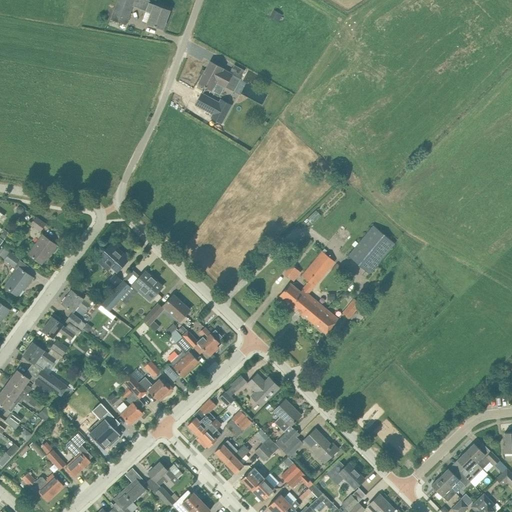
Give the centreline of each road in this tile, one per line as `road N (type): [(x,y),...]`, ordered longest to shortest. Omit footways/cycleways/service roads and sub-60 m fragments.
road 1 (residential): [(0,358),(98,224),(93,207),(0,189)]
road 2 (unclassified): [(119,204),(201,0)]
road 3 (residential): [(403,490),(257,338)]
road 4 (residential): [(257,338),(119,204)]
road 5 (residential): [(511,412),(471,420),(403,490)]
road 6 (residential): [(161,428),(257,338)]
road 7 (residential): [(68,511),(161,428)]
